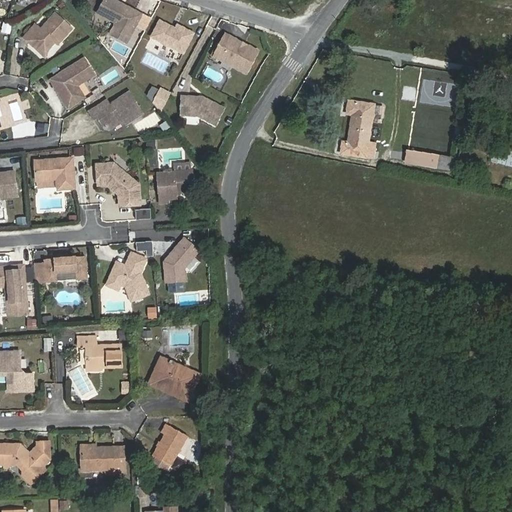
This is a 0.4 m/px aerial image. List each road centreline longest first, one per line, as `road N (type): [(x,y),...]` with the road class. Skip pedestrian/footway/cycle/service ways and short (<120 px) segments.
road 1 (tertiary): [(233,511),(229,191),(260,118),(318,35)]
road 2 (residential): [(0,423),(137,420)]
road 3 (residential): [(318,35),(199,0)]
